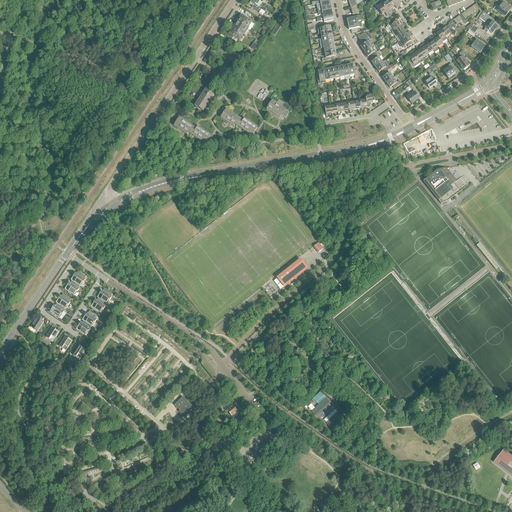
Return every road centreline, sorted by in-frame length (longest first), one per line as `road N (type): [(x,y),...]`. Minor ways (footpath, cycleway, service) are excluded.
road 1 (primary): [(115,204),(171,181),(363,147),(410,129)]
road 2 (unclassified): [(115,204),(112,184),(235,0)]
road 3 (unclassified): [(101,277),(213,352),(271,433)]
road 4 (residential): [(405,121),(472,72),(511,21)]
road 5 (residential): [(405,121),(344,33),(335,0)]
